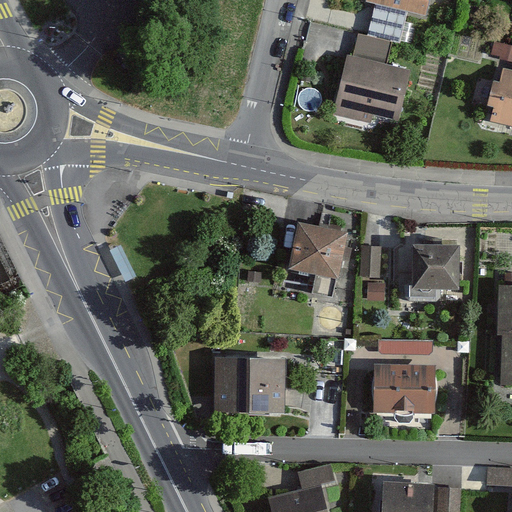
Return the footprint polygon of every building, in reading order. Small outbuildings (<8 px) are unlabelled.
[(366,0),(425,14),(428,0),(366,0)] [(511,41),(496,37),(492,55),(511,59),(511,41)] [(408,70),(346,57),(335,105),(397,119),(408,70)] [(511,71),(502,69),(491,120),(511,124),(511,71)] [(345,233),(298,224),(290,267),(316,273),(313,291),(332,294),(345,233)] [(362,274),(383,274),(383,241),(362,241),(362,274)] [(458,245),(413,245),(412,286),(457,287),(458,245)] [(511,286),(500,286),(499,331),(503,331),(502,384),(511,383),(511,286)] [(385,337),(385,351),(432,350),(432,336),(385,337)] [(282,358),(216,358),(216,410),(282,410),(282,358)] [(432,366),(375,365),(374,411),(432,411),(432,366)] [(328,464),(298,472),(302,486),(332,479),(328,464)] [(511,471),(488,471),(488,485),(511,484),(511,471)] [(430,511),(431,483),(384,482),(383,511),(430,511)] [(325,511),(319,485),(270,497),(274,511),(325,511)] [(458,511),(459,486),(437,485),(436,511),(458,511)]
